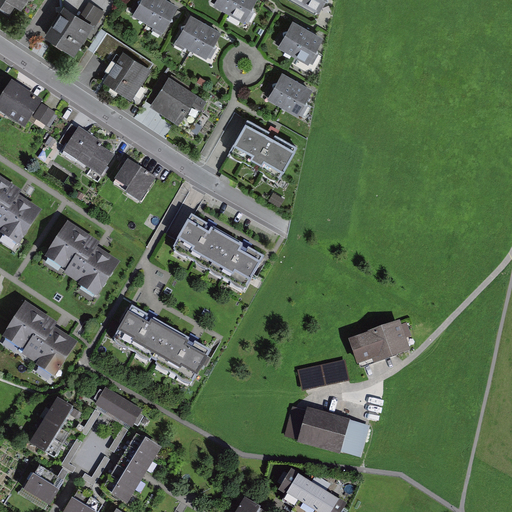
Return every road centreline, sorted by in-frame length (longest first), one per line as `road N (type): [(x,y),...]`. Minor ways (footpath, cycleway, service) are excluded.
road 1 (residential): [(283,223),(0,45)]
road 2 (residential): [(511,253),(408,360),(356,386)]
